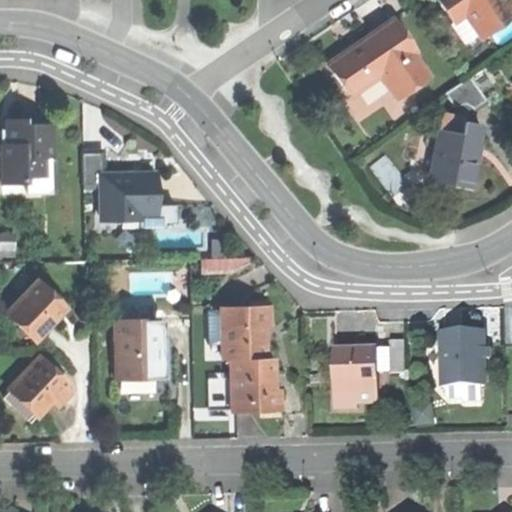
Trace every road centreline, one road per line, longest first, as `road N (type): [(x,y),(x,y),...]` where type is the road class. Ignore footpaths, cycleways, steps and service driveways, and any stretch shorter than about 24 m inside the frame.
road 1 (residential): [(0,463),(511,452)]
road 2 (residential): [(175,100),(354,241),(403,263),(436,268),(476,258),(511,236)]
road 3 (residential): [(0,29),(77,42),(175,100)]
road 4 (residential): [(328,0),(175,100)]
